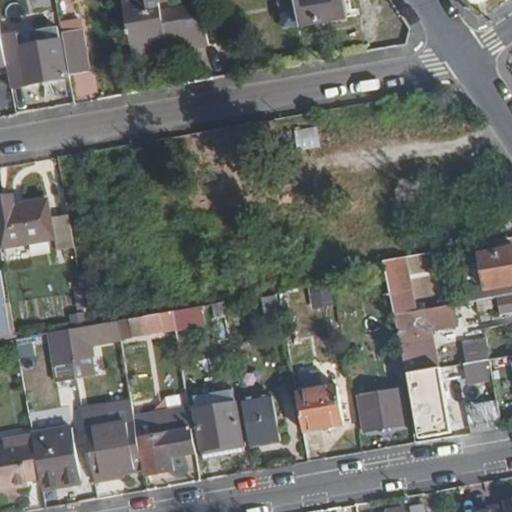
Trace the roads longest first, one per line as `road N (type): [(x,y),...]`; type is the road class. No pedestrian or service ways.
road 1 (residential): [(470,57),(0,141)]
road 2 (residential): [(191,511),(511,454)]
